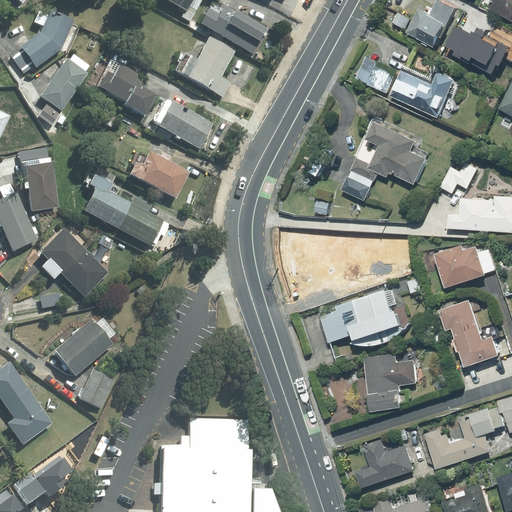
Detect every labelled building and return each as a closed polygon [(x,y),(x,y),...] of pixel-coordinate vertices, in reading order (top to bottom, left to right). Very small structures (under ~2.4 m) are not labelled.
[(161,0),(183,12),(189,0),(161,0)] [(441,0),(434,14),(422,7),(409,33),(439,48),(463,3),(457,0),(441,0)] [(511,0),(491,0),(488,8),(511,19),(511,0)] [(265,32),(221,7),(216,16),(205,10),(196,25),(251,56),(265,32)] [(49,57),(62,49),(66,37),(72,22),(46,12),(45,16),(36,13),(32,24),(41,28),(38,34),(18,47),(21,50),(10,58),(21,75),(32,68),(49,57)] [(412,20),(399,12),(393,23),(406,30),(412,20)] [(229,84),(219,78),(232,54),(200,36),(189,58),(182,54),(172,72),(179,76),(210,94),(221,99),(229,84)] [(85,75),(63,60),(38,97),(46,103),(37,117),(50,126),(60,112),(85,75)] [(142,118),(154,95),(134,84),(137,79),(115,67),(113,70),(106,66),(95,86),(102,90),(101,92),(123,104),(121,107),(142,118)] [(404,70),(392,96),(443,119),(454,94),(460,81),(440,71),(434,84),(404,70)] [(511,87),(501,108),(511,113),(511,87)] [(169,101),(155,126),(198,150),(212,125),(169,101)] [(431,153),(417,146),(419,140),(373,120),(342,189),(349,193),(368,201),(381,173),(391,178),(393,174),(394,175),(418,184),(430,158),(429,157),(431,153)] [(56,208),(51,179),(46,148),(15,153),(20,184),(24,184),(29,213),(56,208)] [(187,173),(146,153),(139,169),(131,165),(125,177),(133,180),(174,200),(187,173)] [(459,157),(443,185),(441,188),(454,195),(460,184),(469,189),(481,169),(459,157)] [(169,225),(163,222),(147,214),(151,206),(133,197),(129,205),(106,193),(110,186),(91,176),(87,185),(93,189),(81,212),(116,230),(112,237),(123,243),(127,236),(150,248),(155,237),(161,240),(169,225)] [(13,195),(0,200),(0,233),(9,252),(35,240),(13,195)] [(463,214),(452,213),(451,230),(511,233),(511,196),(500,196),(500,200),(464,198),(463,214)] [(86,241),(72,227),(64,227),(43,247),(45,249),(38,256),(45,262),(38,270),(51,281),(57,274),(82,299),(106,274),(94,262),(99,257),(92,250),(87,255),(79,248),(86,241)] [(372,233),(333,240),(339,272),(360,268),(364,282),(399,271),(394,256),(377,261),(372,233)] [(469,248),(468,245),(439,255),(451,290),(491,276),(489,272),(497,269),(491,249),(483,252),(480,245),(469,248)] [(342,310),(323,316),(331,343),(355,335),(355,344),(406,328),(401,311),(394,313),(387,291),(340,306),(342,310)] [(449,332),(456,329),(470,368),(494,359),(504,355),(497,336),(487,340),(472,300),(442,311),(449,332)] [(101,320),(94,327),(89,321),(51,354),(72,378),(110,345),(106,340),(114,334),(101,320)] [(400,351),(367,354),(373,412),(405,408),(403,385),(421,384),(418,360),(401,362),(400,351)] [(0,404),(11,420),(3,426),(20,448),(28,442),(52,424),(7,363),(0,368),(0,404)] [(114,379),(91,369),(77,398),(100,409),(114,379)] [(511,432),(511,397),(502,400),(511,432)] [(474,419),(464,422),(468,438),(453,443),(448,427),(428,433),(439,470),(496,452),(490,434),(500,430),(499,428),(507,425),(501,408),(493,411),(492,407),(472,413),(474,419)] [(273,511),(266,489),(247,488),(248,421),(188,420),(187,436),(178,436),(179,447),(159,446),(158,511),(273,511)] [(367,445),(371,458),(373,465),(359,470),(365,488),(417,471),(411,453),(409,446),(389,452),(385,439),(367,445)] [(511,473),(501,476),(511,510),(511,473)] [(469,489),(471,495),(447,502),(450,511),(493,511),(487,490),(485,484),(469,489)] [(395,497),(359,508),(360,511),(435,511),(430,495),(398,506),(395,497)]
